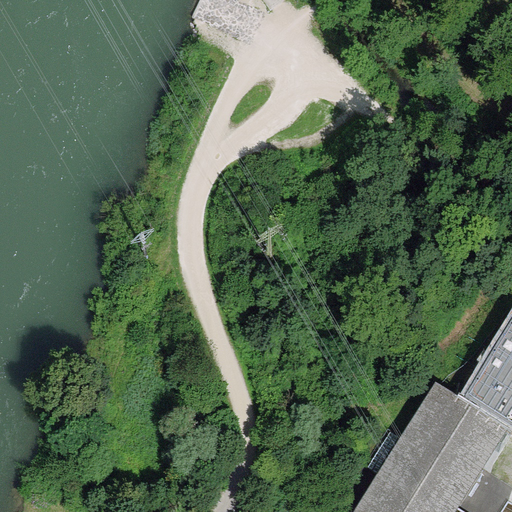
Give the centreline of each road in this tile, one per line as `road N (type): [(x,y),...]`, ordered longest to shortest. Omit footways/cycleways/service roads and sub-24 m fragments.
road 1 (track): [(248,449),(178,264),(213,95),(297,0)]
road 2 (track): [(250,53),(300,53),(511,202)]
road 3 (track): [(383,0),(481,97),(511,108)]
